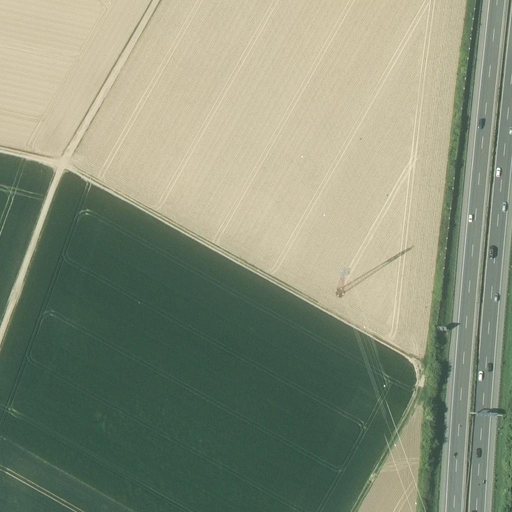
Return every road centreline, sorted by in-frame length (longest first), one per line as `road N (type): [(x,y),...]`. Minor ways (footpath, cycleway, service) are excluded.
road 1 (motorway): [(497,0),(454,511)]
road 2 (track): [(61,164),(420,365),(418,394)]
road 3 (motorway): [(477,511),(511,78)]
road 4 (track): [(61,164),(155,0)]
road 5 (track): [(0,339),(61,164)]
road 6 (track): [(352,511),(418,394)]
